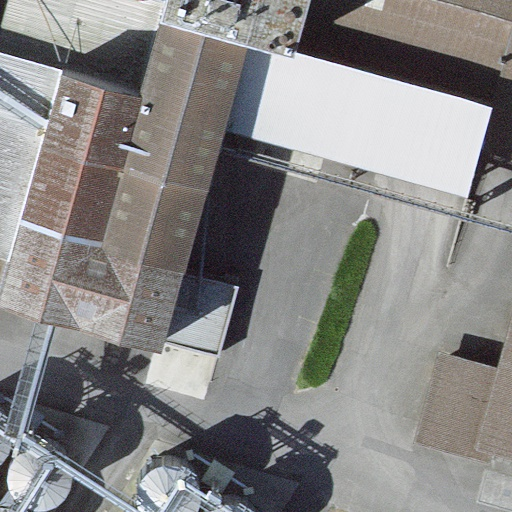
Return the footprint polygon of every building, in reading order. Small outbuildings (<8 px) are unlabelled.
[(142,49),(155,2),(148,0),(15,0),(2,49),(0,48),(0,244),(10,247),(61,64),(145,88),(155,52),(142,49)] [(476,140),(511,150),(511,0),(155,0),(155,2),(142,49),(155,52),(145,88),(61,64),(10,247),(0,281),(0,291),(214,352),(233,285),(179,270),(223,112),(234,73),(476,140)] [(234,73),(223,112),(465,180),(476,140),(234,73)] [(511,310),(496,366),(439,350),(415,434),(494,456),(497,446),(511,449),(511,310)] [(0,455),(8,446),(12,433),(10,421),(4,409),(0,405),(0,455)] [(6,463),(7,476),(13,487),(23,495),(35,499),(48,498),(60,492),(68,482),(72,470),(70,457),(64,445),(54,437),(42,433),(29,434),(18,440),(10,450),(6,463)] [(138,482),(139,495),(145,507),(151,511),(190,511),(191,511),(200,502),(203,489),(202,476),(196,465),(186,457),(174,453),(161,454),(150,460),(141,470),(138,482)] [(0,511),(31,511),(27,504),(17,496),(5,492),(0,492),(0,511)] [(258,511),(256,507),(246,499),(234,495),(221,496),(209,502),(201,511),(258,511)]
